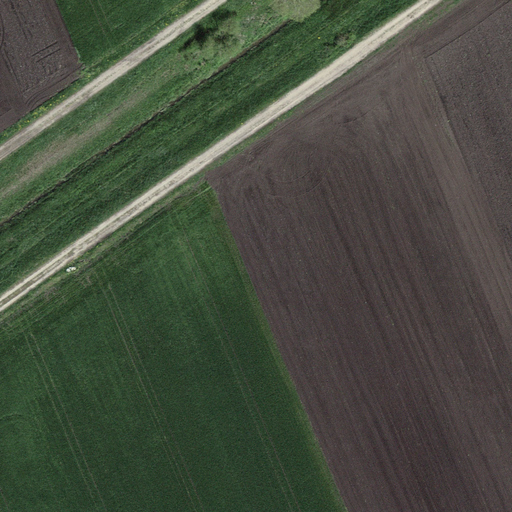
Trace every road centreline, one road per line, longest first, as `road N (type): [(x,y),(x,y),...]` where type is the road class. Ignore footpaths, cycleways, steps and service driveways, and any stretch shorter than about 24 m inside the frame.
road 1 (track): [(0,306),(433,0)]
road 2 (track): [(0,164),(235,0)]
